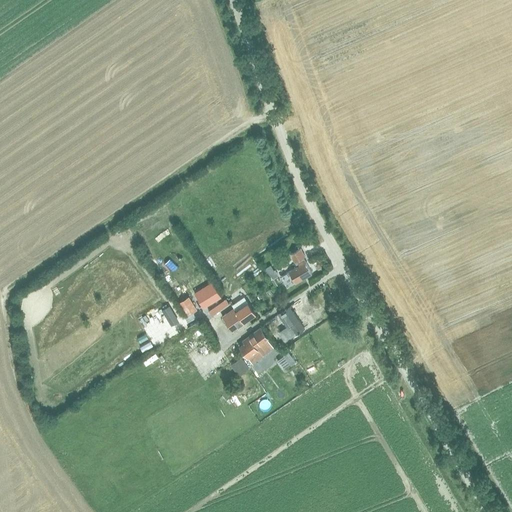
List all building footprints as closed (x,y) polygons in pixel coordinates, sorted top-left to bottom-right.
[(305,256),(301,248),(290,254),(296,264),(296,263),(297,266),(281,276),(284,281),(283,281),(283,282),(284,282),(287,287),(312,272),(307,263),(308,263),(307,261),(306,262),(303,257),(305,256)] [(271,265),(265,269),(269,275),(270,275),(273,279),(279,276),(275,270),(274,271),(271,265)] [(204,307),(221,296),(212,282),(195,292),(204,307)] [(231,299),(234,303),(245,295),(243,291),(231,299)] [(198,309),(189,295),(180,301),(189,315),(198,309)] [(234,309),(234,308),(222,316),(232,331),(256,314),(248,303),(238,309),(237,307),(234,309)] [(171,325),(179,321),(170,305),(162,310),(171,325)] [(304,328),(290,307),(278,314),(288,330),(287,331),(291,337),(304,328)] [(268,339),(260,328),(242,340),(244,342),(239,346),(248,357),(258,350),(256,347),(268,339)] [(289,352),(284,356),(292,365),(297,361),(289,352)] [(238,374),(248,367),(241,357),(231,364),(238,374)]
